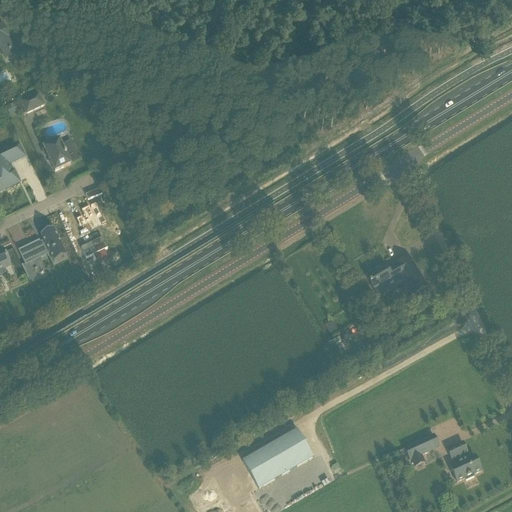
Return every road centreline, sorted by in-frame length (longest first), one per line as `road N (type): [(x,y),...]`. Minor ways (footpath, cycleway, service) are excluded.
road 1 (primary): [(0,379),(511,72)]
road 2 (unclassified): [(0,402),(403,164)]
road 3 (unclassified): [(511,398),(403,164)]
road 4 (unclassified): [(403,164),(511,97)]
